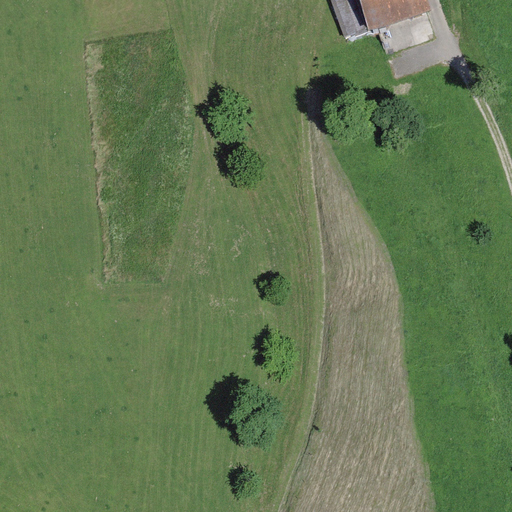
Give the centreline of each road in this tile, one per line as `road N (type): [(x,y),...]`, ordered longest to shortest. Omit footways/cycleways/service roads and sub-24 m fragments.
road 1 (track): [(323,0),(302,69),(318,241),(316,407),(274,511)]
road 2 (track): [(458,63),(499,136),(511,181)]
